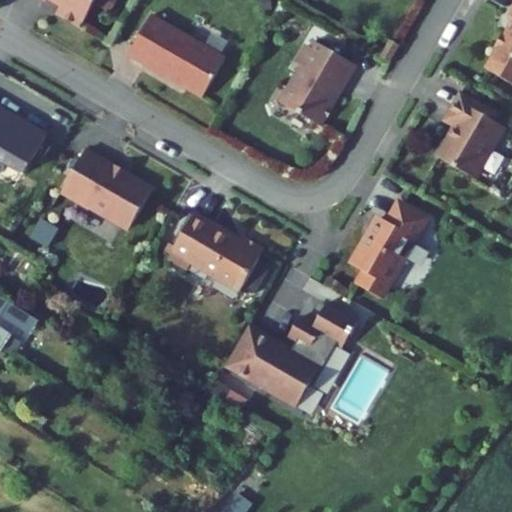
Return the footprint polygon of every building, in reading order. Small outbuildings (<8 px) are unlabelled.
[(45,0),(46,1),(46,0),(59,0),(61,6),(57,13),(81,27),(96,0),(45,0)] [(511,10),(510,14),(511,15),(511,30),(509,36),(503,33),(494,49),(498,51),(487,71),(511,85),(511,10)] [(152,15),(129,55),(203,98),(226,58),(152,15)] [(390,41),(381,57),(390,62),(399,46),(390,41)] [(332,107),(328,105),(338,87),(342,89),(356,65),(316,42),(312,49),(307,46),(297,64),(305,69),(284,105),(317,124),(321,118),(325,120),(332,107)] [(497,116),(461,95),(447,120),(457,126),(439,158),(473,178),(492,145),(497,143),(506,128),(494,121),(497,116)] [(0,160),(25,174),(47,135),(0,107),(0,160)] [(113,165),(86,149),(62,191),(91,209),(92,208),(109,218),(110,216),(131,228),(152,191),(125,175),(123,178),(110,171),(113,165)] [(127,172),(113,165),(110,171),(123,178),(125,175),(127,172)] [(427,218),(400,202),(388,222),(380,217),(365,244),(361,242),(350,263),(362,270),(355,283),(380,298),(404,257),(407,259),(416,244),(413,242),(427,218)] [(217,273),(243,288),(265,249),(242,236),(240,241),(194,215),(168,259),(188,270),(192,264),(214,277),(217,273)] [(241,292),(243,288),(217,273),(214,277),(241,292)] [(47,294),(39,290),(34,300),(43,304),(47,294)] [(0,295),(0,314),(2,316),(10,302),(0,295)] [(292,355),(247,329),(227,364),(233,367),(231,370),(276,396),(283,384),(304,396),(310,386),(313,388),(338,344),(344,347),(358,323),(326,305),(313,329),(299,320),(288,338),(298,344),(292,355)] [(0,350),(3,352),(13,335),(0,326),(0,350)] [(283,384),(276,396),(297,408),(304,396),(283,384)]
